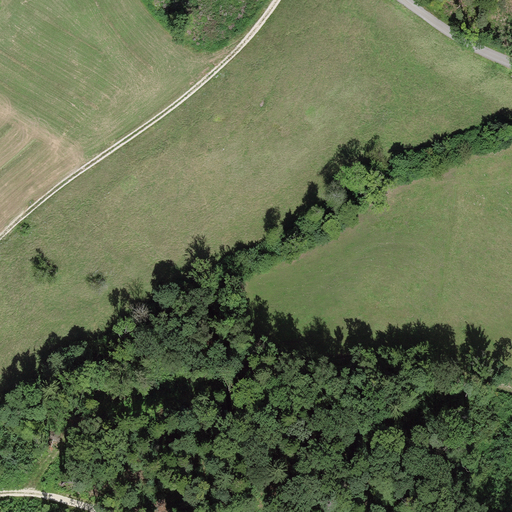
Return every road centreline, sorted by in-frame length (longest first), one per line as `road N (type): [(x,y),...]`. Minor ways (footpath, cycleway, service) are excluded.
road 1 (track): [(35,490),(70,429),(98,412),(273,373),(399,360),(511,390)]
road 2 (track): [(280,0),(228,63),(0,238)]
road 3 (unclassified): [(403,0),(511,65)]
